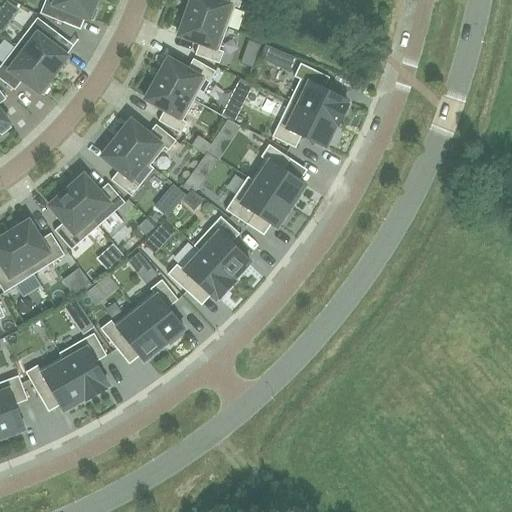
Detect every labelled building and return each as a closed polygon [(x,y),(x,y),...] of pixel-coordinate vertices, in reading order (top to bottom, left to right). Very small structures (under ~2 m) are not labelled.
[(97,11),(93,9),(97,0),(45,0),(40,14),(64,24),(68,13),(88,21),(89,19),(93,21),(97,11)] [(214,0),(191,0),(186,15),(227,30),(235,8),(239,9),(242,0),(215,0),(214,0)] [(224,53),(219,51),(227,30),(186,15),(179,37),(199,45),(195,56),(219,65),(224,53)] [(57,35),(37,19),(15,47),(53,76),(67,57),(50,44),(57,35)] [(47,85),(49,81),(53,76),(15,47),(0,67),(0,80),(14,91),(22,82),(39,95),(40,93),(43,96),(50,87),(47,85)] [(187,70),(168,60),(157,80),(158,81),(194,101),(206,81),(210,84),(216,73),(193,60),(187,70)] [(346,105),(348,102),(324,91),(330,79),(301,65),(294,78),(300,81),(289,103),(337,126),(336,126),(338,127),(349,106),(346,105)] [(194,101),(158,81),(157,80),(145,101),(164,112),(158,122),(181,135),(187,124),(183,121),(194,101)] [(253,87),(240,81),(233,95),(246,102),(253,87)] [(0,112),(0,104),(6,100),(0,92),(0,132),(2,135),(10,128),(8,125),(10,124),(0,112)] [(325,149),(336,126),(337,126),(289,103),(272,138),(296,149),(301,137),(325,149)] [(132,121),(117,140),(150,167),(164,149),(168,152),(176,142),(156,126),(149,135),(132,121)] [(241,128),(228,121),(219,134),(232,142),(241,128)] [(136,185),(150,167),(117,140),(102,158),(119,172),(111,181),(131,197),(139,188),(136,185)] [(306,186),(283,171),(291,160),(269,146),(261,158),(265,161),(252,181),(251,181),(291,208),(306,186)] [(218,161),(208,154),(183,188),(189,192),(191,189),(196,193),(218,161)] [(67,192),(98,227),(125,204),(108,185),(99,193),(84,176),(83,177),(81,175),(72,182),(74,185),(67,192)] [(277,229),(291,208),(251,181),(252,181),(248,178),(225,211),(247,226),(254,215),(277,229)] [(186,198),(173,187),(166,195),(179,206),(186,198)] [(98,227),(67,192),(49,207),(64,224),(55,232),(72,251),(98,227)] [(194,247),(197,251),(198,250),(233,282),(234,281),(251,263),(231,245),(240,235),(221,218),(194,247)] [(146,238),(155,230),(147,221),(139,229),(146,238)] [(41,241),(29,222),(10,235),(35,275),(65,256),(51,235),(41,241)] [(163,223),(144,245),(156,255),(175,234),(163,223)] [(35,275),(10,235),(1,240),(0,238),(0,264),(1,266),(0,266),(0,286),(4,294),(35,275)] [(197,251),(180,269),(177,266),(168,276),(187,293),(196,283),(215,301),(218,299),(220,300),(235,283),(234,281),(233,282),(198,250),(197,251)] [(157,275),(151,267),(138,276),(145,285),(157,275)] [(108,277),(100,283),(110,296),(118,290),(108,277)] [(154,294),(134,309),(164,347),(168,344),(170,346),(182,337),(180,334),(184,330),(168,309),(178,301),(162,281),(151,290),(154,294)] [(64,307),(69,314),(80,307),(75,299),(64,307)] [(111,321),(101,330),(117,350),(127,342),(139,357),(144,363),(164,347),(134,309),(114,325),(111,321)] [(94,335),(59,355),(62,359),(62,358),(86,400),(85,400),(86,402),(107,391),(105,389),(109,387),(95,364),(107,357),(94,335)] [(38,367),(26,374),(39,396),(50,389),(60,407),(63,413),(85,400),(86,400),(62,358),(62,359),(40,371),(38,367)] [(0,384),(0,438),(1,440),(25,431),(15,406),(28,401),(19,377),(0,384)]
